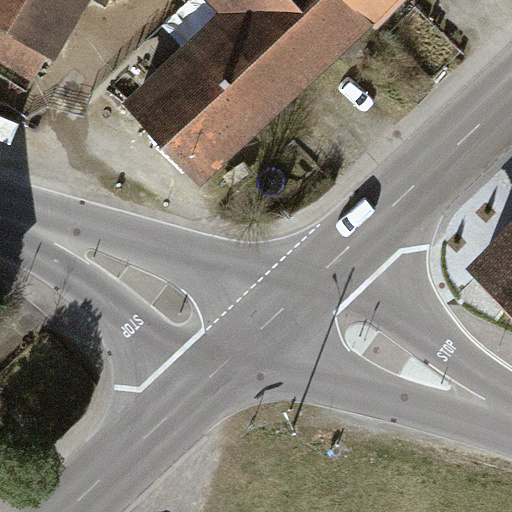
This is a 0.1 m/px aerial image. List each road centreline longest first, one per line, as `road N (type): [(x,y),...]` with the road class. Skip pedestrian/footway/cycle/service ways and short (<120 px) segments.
road 1 (secondary): [(511,98),(269,326)]
road 2 (primary): [(269,326),(0,219)]
road 3 (secondary): [(269,326),(76,511)]
road 4 (primary): [(269,326),(511,412)]
